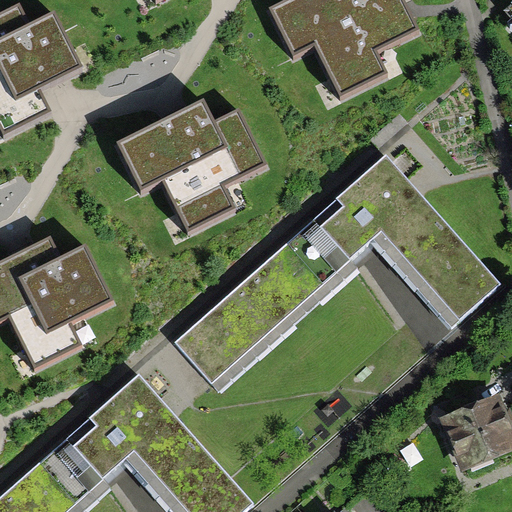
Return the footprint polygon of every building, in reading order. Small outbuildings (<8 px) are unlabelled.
[(298,0),(272,13),(295,59),(315,48),(341,100),(386,77),(375,54),(417,33),(400,0),(298,0)] [(19,10),(0,19),(0,127),(5,138),(50,115),(39,92),(81,71),(55,19),(30,31),(19,10)] [(204,108),(120,149),(143,194),(163,184),(189,236),(234,213),(223,190),(265,169),(239,117),(214,129),(204,108)] [(381,160),(174,345),(206,380),(373,231),(456,323),(495,287),(381,160)] [(49,243),(0,267),(0,324),(9,320),(35,371),(80,348),(69,326),(111,305),(85,252),(60,265),(49,243)] [(133,382),(0,500),(0,511),(58,511),(126,453),(178,511),(244,511),(248,509),(133,382)] [(511,431),(498,396),(440,419),(461,471),(511,450),(511,431)]
